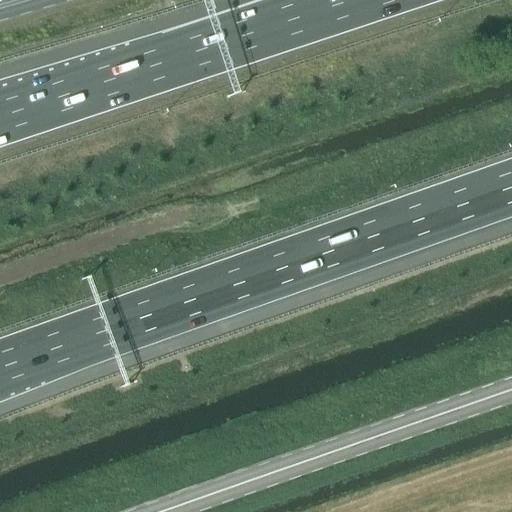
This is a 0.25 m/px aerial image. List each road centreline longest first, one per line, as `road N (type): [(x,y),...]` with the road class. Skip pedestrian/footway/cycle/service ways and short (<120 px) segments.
road 1 (motorway): [(0,368),(511,188)]
road 2 (motorway): [(361,0),(0,119)]
road 3 (secondary): [(511,390),(166,511)]
